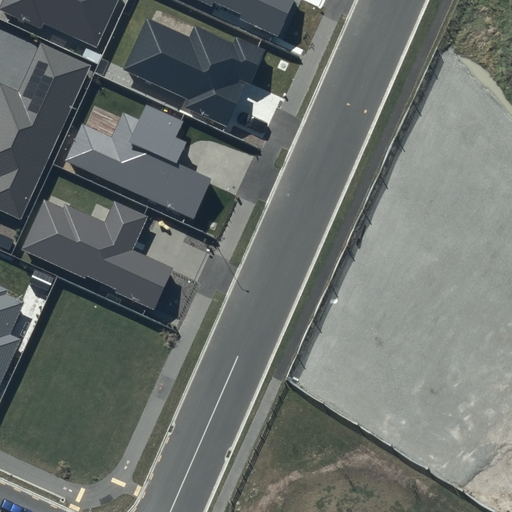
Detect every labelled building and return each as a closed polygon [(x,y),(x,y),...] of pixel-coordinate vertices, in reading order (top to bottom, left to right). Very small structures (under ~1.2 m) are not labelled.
[(2,0),(0,5),(0,10),(41,29),(44,23),(97,47),(118,0),(2,0)] [(198,0),(276,35),(291,0),(198,0)] [(123,70),(188,100),(185,107),(227,126),(246,83),(250,84),(266,50),(237,37),(234,43),(195,25),(190,37),(147,17),(123,70)] [(91,64),(40,41),(17,91),(0,83),(0,210),(21,220),(91,64)] [(111,137),(82,124),(65,160),(193,218),(211,178),(179,163),(188,143),(177,137),(184,121),(147,104),(140,120),(122,112),(111,137)] [(63,208),(44,199),(21,250),(154,310),(174,267),(135,250),(151,217),(114,200),(104,221),(65,204),(63,208)] [(0,387),(21,340),(10,335),(25,301),(8,293),(9,290),(0,285),(0,387)]
